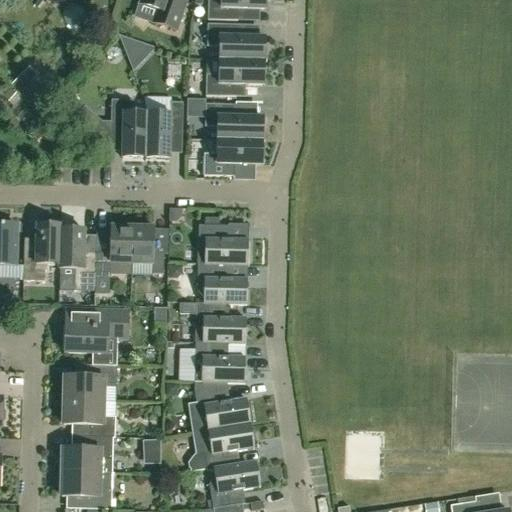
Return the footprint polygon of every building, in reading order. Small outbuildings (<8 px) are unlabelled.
[(141,0),(140,6),(157,12),(153,24),(176,32),(186,0),(141,0)] [(207,0),(207,22),(237,22),(238,10),(260,11),(265,11),(265,0),(207,0)] [(237,26),(207,26),(206,48),(219,48),(219,62),(264,63),(264,39),(237,38),(237,26)] [(263,87),(264,63),(219,62),(219,76),(206,75),(205,98),(235,98),(236,86),(263,87)] [(30,69),(11,88),(23,100),(40,117),(57,99),(37,79),(39,78),(30,69)] [(72,123),(86,107),(70,94),(56,109),(72,123)] [(146,115),(132,115),(133,102),(111,101),(110,132),(122,132),(121,160),(145,160),(146,115)] [(170,116),(146,115),(145,160),(169,161),(170,133),(182,133),(183,104),(170,104),(170,116)] [(205,106),(204,128),(217,128),(217,142),(262,143),(262,119),(235,118),(235,106),(205,106)] [(217,142),(216,156),(204,155),(203,178),(233,178),(234,166),(261,167),(262,143),(217,142)] [(175,210),(174,244),(197,244),(198,211),(175,210)] [(110,254),(95,254),(95,257),(95,280),(110,280),(110,275),(119,275),(119,265),(131,265),(132,224),(114,224),(114,229),(111,229),(110,254)] [(132,224),(131,265),(152,266),(152,276),(163,276),(163,255),(153,255),(154,230),(150,230),(150,225),(132,224)] [(0,266),(16,267),(17,227),(4,227),(4,226),(0,225),(0,266)] [(58,271),(59,271),(60,227),(36,226),(36,252),(24,252),(23,282),(44,283),(44,272),(46,272),(46,266),(58,267),(58,271)] [(60,227),(59,271),(74,271),(73,288),(95,288),(95,280),(95,257),(83,257),(84,232),(61,231),(61,227),(60,227)] [(204,259),(204,266),(197,265),(197,266),(204,266),(204,267),(226,267),(247,268),(248,242),(226,242),(227,228),(198,227),(197,253),(204,259)] [(225,281),(226,267),(204,267),(204,266),(197,266),(196,292),(203,298),(203,305),(196,305),(203,305),(203,306),(225,306),(246,307),(247,282),(225,281)] [(202,345),(223,346),(245,346),(246,321),(224,320),(225,306),(203,306),(203,305),(196,305),(195,331),(195,344),(202,344),(202,345)] [(65,354),(92,355),(92,367),(106,367),(106,340),(127,341),(127,313),(66,311),(65,354)] [(153,311),(152,327),(165,328),(165,311),(153,311)] [(223,359),(223,346),(202,345),(202,344),(195,344),(194,370),(201,377),(201,383),(194,383),(201,384),(244,386),(245,360),(223,359)] [(63,402),(103,403),(103,389),(116,389),(116,368),(106,367),(92,367),(91,367),(90,379),(64,378),(63,402)] [(222,389),(223,385),(201,384),(194,383),(194,390),(196,405),(188,406),(192,434),(250,426),(246,401),(225,404),(222,389)] [(113,440),(114,440),(115,418),(102,418),(103,403),(63,402),(63,426),(89,427),(89,439),(113,440)] [(190,475),(206,472),(213,471),(213,470),(235,467),(233,454),(254,450),(250,426),(192,434),(196,457),(193,457),(187,465),(188,471),(190,471),(190,475)] [(114,475),(112,475),(113,440),(89,439),(87,439),(87,451),(62,450),(61,474),(114,476),(114,475)] [(256,463),(235,467),(213,470),(213,471),(206,472),(207,473),(213,472),(214,478),(208,485),(212,510),(241,506),(239,492),(260,489),(256,463)] [(85,499),(85,511),(111,511),(112,476),(114,476),(61,474),(61,498),(85,499)] [(255,511),(263,511),(262,503),(250,504),(251,511),(255,511)] [(481,511),(480,503),(450,507),(450,511),(481,511)]
